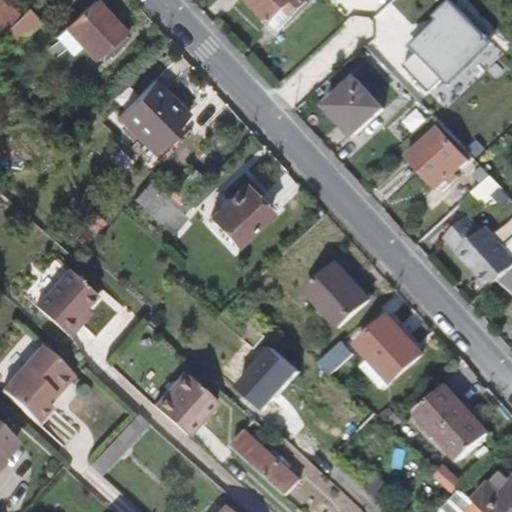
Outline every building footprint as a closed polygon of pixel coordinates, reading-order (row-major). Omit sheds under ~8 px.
[(3,0),(0,0),(0,31),(3,35),(6,38),(23,20),(3,0)] [(305,0),(247,0),(278,33),(309,3),(305,0)] [(441,74),(453,85),(495,41),(453,1),(411,45),(420,53),(408,65),(430,86),(441,74)] [(130,38),(96,2),(54,40),(71,59),(83,48),(94,60),(98,56),(104,62),(130,38)] [(20,51),(43,27),(30,13),(23,20),(6,38),(20,51)] [(331,106),(358,136),(386,110),(359,79),(331,106)] [(174,130),(187,116),(153,83),(119,119),(147,146),(168,125),(174,130)] [(156,155),(177,133),(174,130),(168,125),(147,146),(156,155)] [(438,189),(469,162),(440,129),(409,156),(438,189)] [(476,176),(484,185),(492,178),(484,169),(476,176)] [(186,200),(205,181),(193,170),(174,189),(186,200)] [(185,217),(163,197),(169,191),(155,177),(133,201),(170,234),(185,217)] [(485,207),(504,190),(492,178),(484,185),(473,195),(485,207)] [(239,244),(269,213),(244,186),(213,217),(239,244)] [(97,212),(76,236),(88,246),(108,223),(97,212)] [(511,254),(506,248),(491,233),(485,230),(481,234),(467,219),(444,240),(489,290),(502,278),(511,269),(511,254)] [(26,296),(36,306),(69,269),(59,259),(26,296)] [(341,330),(371,302),(339,266),(308,293),(341,330)] [(77,317),(97,294),(69,269),(36,306),(70,336),(82,322),(77,317)] [(511,269),(502,278),(511,289),(511,269)] [(424,356),(391,319),(361,346),(373,360),(393,383),(394,384),(424,356)] [(0,365),(0,375),(10,384),(42,348),(27,336),(0,365)] [(329,374),(353,353),(344,343),(319,365),(329,374)] [(56,398),(75,377),(43,347),(42,348),(10,384),(2,393),(37,425),(52,408),(49,406),(46,403),(54,395),(56,398)] [(273,351),(239,390),(266,414),(300,374),(273,351)] [(393,383),(373,360),(365,368),(386,390),(393,383)] [(189,438),(219,404),(185,374),(155,408),(189,438)] [(490,436),(447,388),(417,414),(461,463),(490,436)] [(49,406),(56,398),(54,395),(46,403),(49,406)] [(41,428),(55,412),(52,408),(37,425),(41,428)] [(399,415),(390,424),(395,429),(404,420),(399,415)] [(105,478),(151,426),(141,417),(94,468),(105,478)] [(17,447),(0,431),(0,460),(2,463),(17,447)] [(301,482),(249,435),(235,450),(288,497),(301,482)] [(447,466),(441,473),(457,487),(463,480),(447,466)] [(511,511),(511,480),(504,472),(476,503),(477,504),(485,511),(511,511)] [(457,487),(441,473),(437,477),(456,493),(459,489),(457,487)] [(444,511),(470,511),(477,504),(476,503),(463,492),(444,511)]
